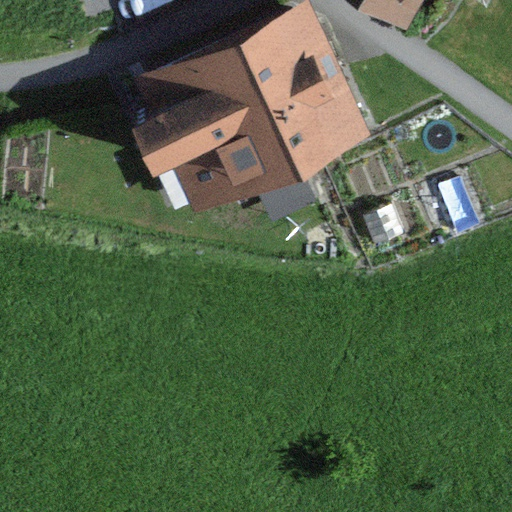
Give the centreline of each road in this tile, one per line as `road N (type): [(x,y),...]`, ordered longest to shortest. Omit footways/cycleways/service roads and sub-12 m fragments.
road 1 (unclassified): [(232,0),(65,60),(0,67)]
road 2 (track): [(326,0),(511,138)]
